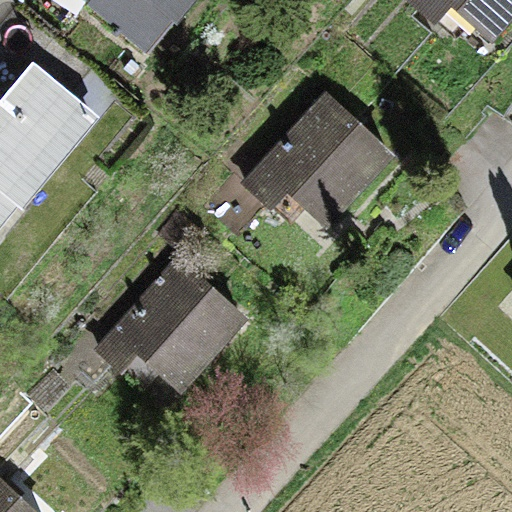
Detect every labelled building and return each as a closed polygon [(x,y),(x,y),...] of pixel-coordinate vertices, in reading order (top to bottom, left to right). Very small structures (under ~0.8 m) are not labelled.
[(171,0),(57,0),(49,10),(111,67),(171,0)] [(510,0),(396,0),(388,10),(416,34),(426,21),(465,54),(510,0)] [(0,199),(60,128),(2,79),(0,81),(0,199)] [(466,136),(482,118),(449,90),(433,111),(466,136)] [(371,157),(306,99),(221,193),(255,223),(269,208),(300,235),(371,157)] [(448,159),(466,136),(433,111),(415,134),(448,159)] [(163,260),(79,363),(98,378),(110,363),(161,405),(233,317),(163,260)] [(511,287),(498,303),(511,315),(511,287)] [(125,446),(104,469),(135,496),(156,473),(125,446)] [(120,511),(135,496),(104,469),(82,492),(103,511),(120,511)] [(0,511),(12,511),(0,501),(0,511)]
